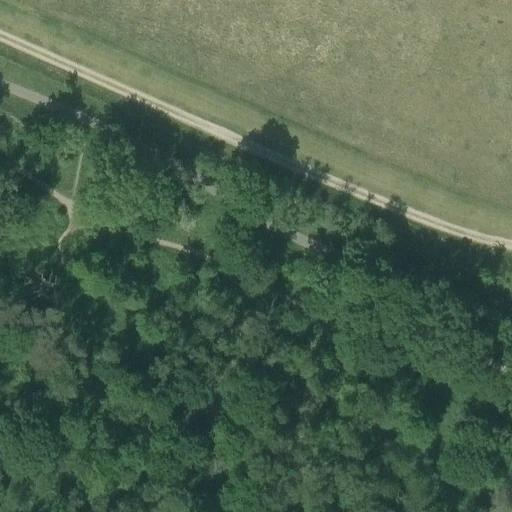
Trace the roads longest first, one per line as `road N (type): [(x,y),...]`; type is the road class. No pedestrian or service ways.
road 1 (track): [(0,81),(77,113),(378,277),(511,329)]
road 2 (unknown): [(0,160),(119,239),(207,258),(313,314),(511,374)]
road 3 (track): [(0,36),(430,225),(511,250)]
